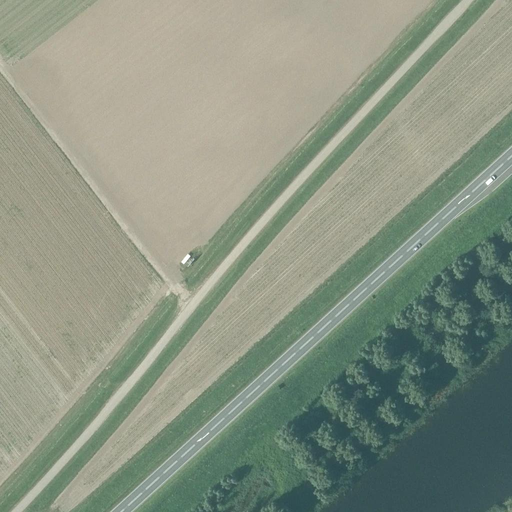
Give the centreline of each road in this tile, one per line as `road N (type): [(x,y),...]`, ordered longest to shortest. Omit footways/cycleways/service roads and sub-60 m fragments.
road 1 (unclassified): [(16,511),(249,238),(468,0)]
road 2 (trunk): [(121,511),(511,157)]
